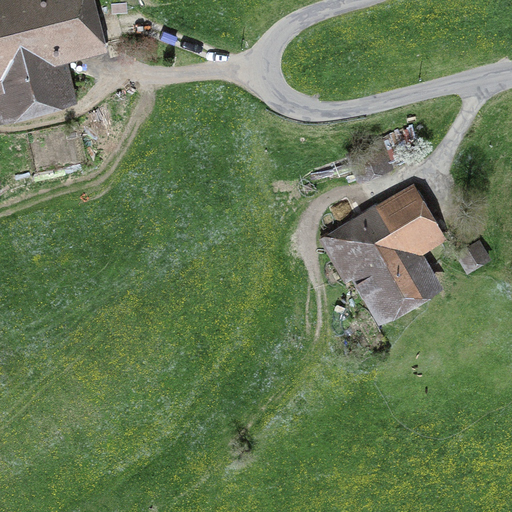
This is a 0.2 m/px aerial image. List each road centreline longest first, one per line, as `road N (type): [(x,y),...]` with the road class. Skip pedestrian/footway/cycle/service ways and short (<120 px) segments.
road 1 (track): [(511,72),(329,111),(285,100),(266,68),(277,36),(300,19),(362,0)]
road 2 (track): [(143,70),(266,68)]
